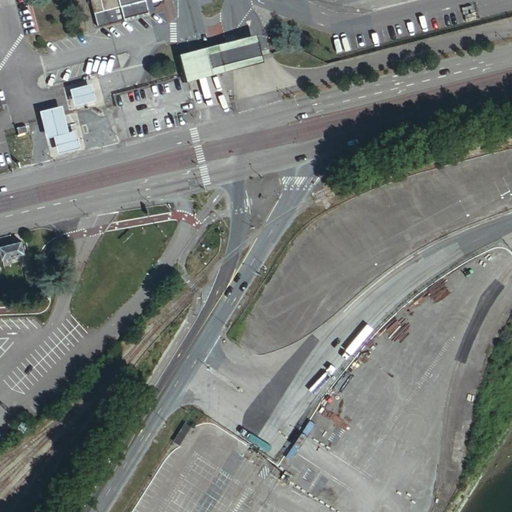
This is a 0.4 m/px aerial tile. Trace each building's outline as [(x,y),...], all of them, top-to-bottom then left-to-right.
[(90,0),(98,27),(125,20),(125,19),(149,13),(145,0),(90,0)] [(176,55),(183,82),(203,77),(254,65),(265,62),(257,35),(246,38),(196,50),(176,55)] [(91,99),(87,81),(65,86),(69,104),(91,99)] [(40,111),(47,138),(54,137),(58,153),(81,148),(76,130),(69,132),(62,106),(40,111)] [(26,126),(17,128),(18,134),(27,132),(26,126)] [(22,243),(0,247),(0,249),(4,266),(12,264),(10,257),(24,254),(22,243)] [(35,281),(32,269),(24,271),(27,283),(35,281)] [(192,425),(186,421),(174,440),(180,443),(192,425)]
